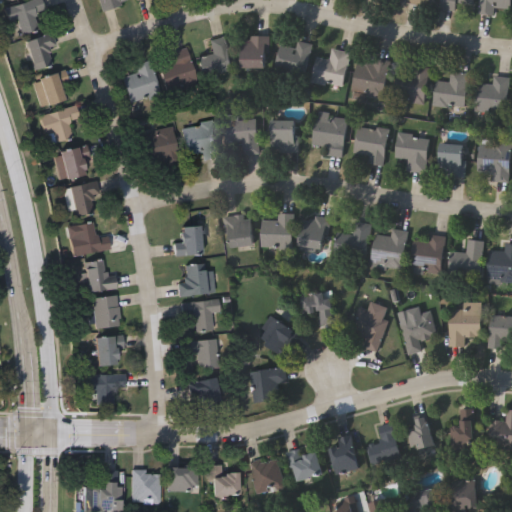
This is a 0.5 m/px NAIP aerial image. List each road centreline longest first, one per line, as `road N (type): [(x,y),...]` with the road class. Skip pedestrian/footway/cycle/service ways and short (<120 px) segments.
road 1 (residential): [(0,430),(224,433),(441,379),(511,378)]
road 2 (residential): [(157,433),(161,369),(138,208),(75,0)]
road 3 (residential): [(95,54),(179,21),(258,11),(511,48)]
road 4 (residential): [(138,208),(250,185),(293,185),(511,214)]
road 5 (secondary): [(51,511),(49,329),(24,195)]
road 6 (secondary): [(0,205),(23,353),(25,511)]
